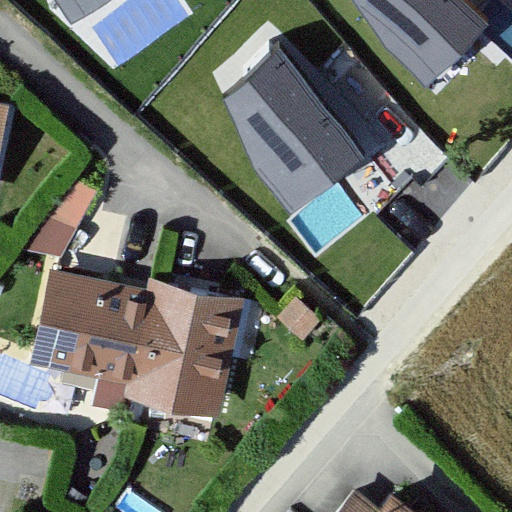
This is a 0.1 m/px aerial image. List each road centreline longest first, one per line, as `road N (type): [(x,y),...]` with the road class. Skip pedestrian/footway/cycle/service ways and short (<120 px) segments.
road 1 (residential): [(511,211),(250,511)]
road 2 (residential): [(0,33),(245,252)]
